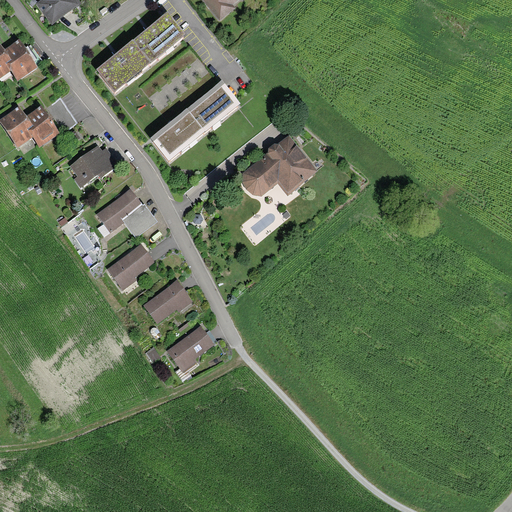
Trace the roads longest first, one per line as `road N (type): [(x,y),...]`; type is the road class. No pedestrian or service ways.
road 1 (residential): [(238,345),(146,169),(57,59)]
road 2 (track): [(247,357),(148,407),(0,450)]
road 3 (track): [(410,511),(368,486),(238,345)]
road 4 (unknown): [(171,214),(269,132)]
